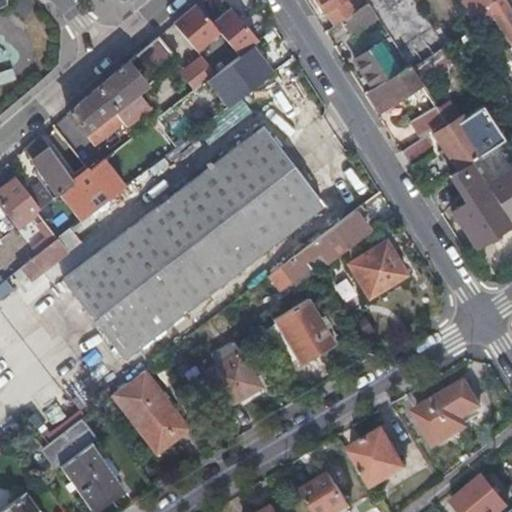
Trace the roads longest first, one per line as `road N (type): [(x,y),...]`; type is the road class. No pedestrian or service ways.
road 1 (residential): [(163,511),(483,316)]
road 2 (residential): [(283,0),(483,316)]
road 3 (residential): [(105,54),(0,144)]
road 4 (residential): [(511,433),(411,511)]
